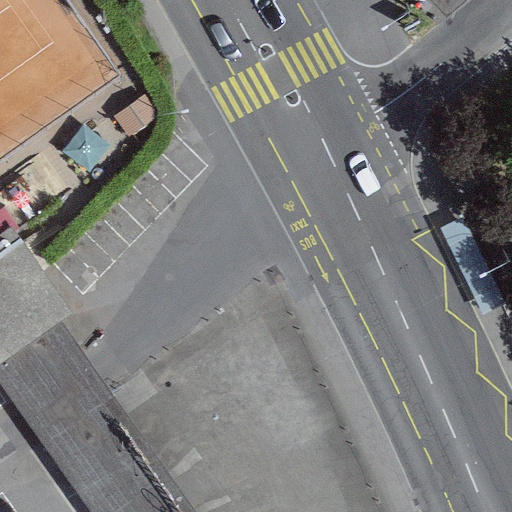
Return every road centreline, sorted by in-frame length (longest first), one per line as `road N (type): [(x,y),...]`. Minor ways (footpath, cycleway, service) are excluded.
road 1 (secondary): [(334,166),(495,511)]
road 2 (residential): [(511,14),(334,166)]
road 3 (secondary): [(241,0),(334,166)]
